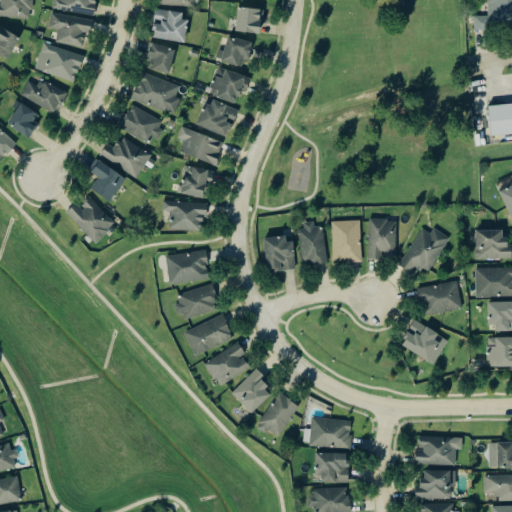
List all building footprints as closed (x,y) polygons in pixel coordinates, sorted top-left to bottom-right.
[(33,0),(0,0),(0,52),(1,53),(1,58),(14,59),(17,33),(0,31),(0,17),(31,21),(33,0)] [(95,16),(96,0),(54,0),(53,11),(95,16)] [(475,29),(511,27),(511,0),(488,0),(488,17),(474,17),(475,29)] [(259,36),(263,12),(239,8),(235,32),(259,36)] [(186,44),(188,21),(182,21),(183,13),(155,10),(154,23),(155,23),(153,40),(186,44)] [(90,35),(93,21),(52,13),(49,29),(58,31),(56,43),(82,48),(85,34),(90,35)] [(254,44),(229,37),(222,61),(242,67),(245,58),(249,59),(254,44)] [(84,58),(44,43),(35,69),(74,84),(84,58)] [(169,75),(175,50),(152,44),(146,69),(169,75)] [(245,76),(217,69),(210,97),(238,105),(245,76)] [(180,87),(141,74),(132,101),(174,116),(180,100),(176,98),(180,87)] [(27,81),(20,98),(58,114),(67,92),(41,81),(40,86),(27,81)] [(239,112),(210,100),(198,127),(228,139),(239,112)] [(21,103),(6,123),(29,140),(43,121),(21,103)] [(487,107),(511,104),(511,134),(490,137),(487,107)] [(119,128),(147,145),(151,138),(156,141),(165,125),(132,106),(119,128)] [(184,142),(180,154),(216,167),(225,144),(181,128),(177,139),(184,142)] [(0,162),(16,145),(0,130),(0,162)] [(139,178),(151,154),(121,139),(116,149),(107,145),(100,158),(139,178)] [(91,191),(112,203),(126,178),(96,162),(89,173),(98,178),(91,191)] [(210,171),(184,167),(179,195),(205,199),(207,181),(208,181),(210,171)] [(511,176),(511,177),(511,179),(511,186),(500,192),(511,221),(511,176)] [(65,216),(97,244),(116,223),(89,198),(80,208),(76,204),(65,216)] [(169,214),(169,231),(204,232),(205,204),(163,202),(162,213),(169,214)] [(382,261),(382,257),(396,257),(397,221),(369,220),(368,260),(382,261)] [(333,263),(362,262),(361,222),(332,222),(333,263)] [(326,265),(324,227),(315,228),(315,226),(299,227),(301,266),(326,265)] [(422,229),(399,266),(410,273),(415,267),(427,275),(450,239),(434,229),(430,235),(422,229)] [(511,260),(511,239),(503,239),(503,231),(476,232),(476,261),(511,260)] [(297,269),(293,243),(287,244),(286,237),(264,240),(269,273),(297,269)] [(167,256),(169,285),(209,281),(207,252),(167,256)] [(511,298),(511,269),(476,270),(476,299),(511,298)] [(462,310),(458,282),(417,289),(422,317),(462,310)] [(183,321),(220,310),(212,286),(175,297),(183,321)] [(511,303),(488,304),(489,327),(495,327),(495,333),(511,332),(511,303)] [(234,340),(223,316),(184,334),(195,358),(234,340)] [(434,367),(449,342),(415,321),(400,346),(434,367)] [(488,369),(511,368),(511,339),(487,340),(488,369)] [(251,370),(240,345),(205,362),(217,386),(251,370)] [(274,392),(254,371),(232,393),(251,414),(274,392)] [(278,440),(299,406),(279,394),(258,427),(278,440)] [(351,449),(352,421),(311,419),(310,448),(351,449)] [(456,467),(456,450),(462,451),(462,439),(419,437),(418,450),(416,450),(415,465),(456,467)] [(511,442),(498,443),(498,468),(511,468),(511,442)] [(0,472),(16,469),(14,460),(19,459),(17,450),(11,451),(10,446),(0,447),(0,472)] [(349,454),(315,453),(315,476),(322,476),(322,483),(349,484),(349,454)] [(416,486),(416,500),(455,500),(455,471),(422,471),(422,486),(416,486)] [(511,476),(484,477),(484,493),(496,493),(497,502),(511,501),(511,476)] [(0,510),(0,504),(21,502),(18,478),(0,480),(0,511),(0,510)] [(307,491),(308,509),(319,509),(318,511),(349,511),(349,490),(307,491)]
